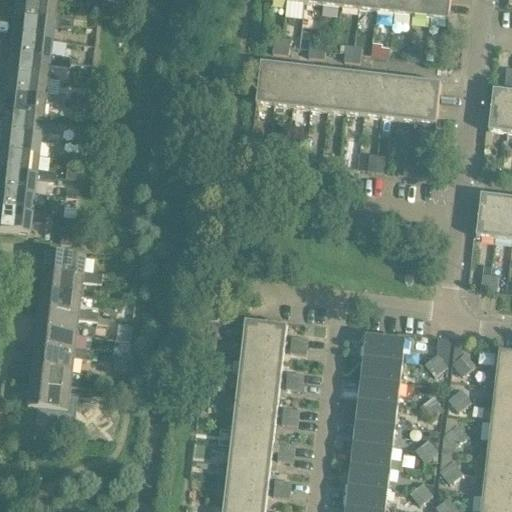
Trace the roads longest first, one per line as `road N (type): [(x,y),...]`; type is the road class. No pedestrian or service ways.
road 1 (residential): [(314,511),(335,297)]
road 2 (residential): [(460,213),(482,0)]
road 3 (residential): [(0,252),(13,254),(0,368)]
